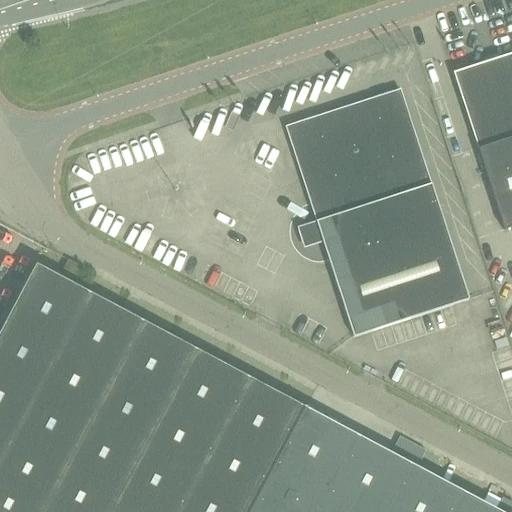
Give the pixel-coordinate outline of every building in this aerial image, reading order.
[(511,53),(452,73),(485,172),(503,230),(511,227),(511,53)] [(113,194),(111,216),(215,271),(448,194),(415,95),(113,194)] [(61,274),(77,282),(84,269),(68,261),(61,274)] [(498,511),(455,490),(369,443),(35,266),(0,332),(0,511),(498,511)] [(358,325),(356,347),(460,402),(510,385),(478,285),(358,325)]
